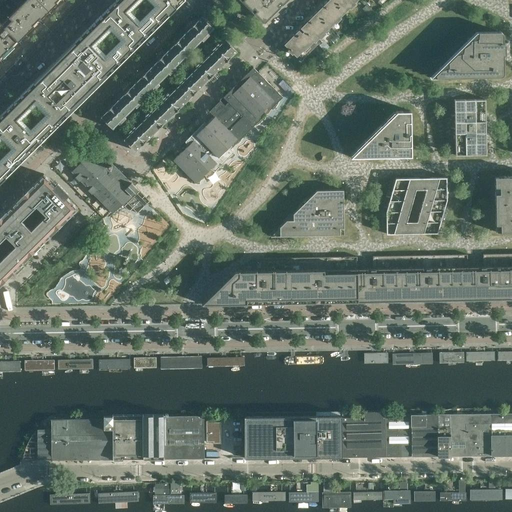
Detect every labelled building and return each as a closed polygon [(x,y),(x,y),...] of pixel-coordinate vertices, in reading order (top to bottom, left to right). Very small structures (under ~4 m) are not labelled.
[(0,183),(124,60),(184,0),(116,0),(0,115),(0,183)] [(41,19),(49,11),(38,0),(25,0),(9,16),(26,34),(34,26),(33,25),(40,18),(41,19)] [(38,0),(49,11),(57,3),(56,2),(57,0),(38,0)] [(264,23),(287,0),(252,0),(247,6),(252,11),(254,9),(257,12),(260,18),(259,18),(264,23)] [(330,26),(345,11),(333,0),(329,0),(317,13),(330,26)] [(333,0),(345,11),(356,0),(333,0)] [(9,16),(0,7),(0,57),(17,41),(18,42),(26,34),(9,16)] [(314,41),(330,26),(317,13),(302,28),(302,29),(314,40),(313,40),(314,41)] [(208,33),(213,28),(213,27),(212,27),(203,18),(203,17),(202,17),(202,16),(202,17),(201,17),(201,18),(196,23),(196,22),(191,27),(186,32),(185,33),(196,45),(202,39),(203,41),(209,35),(208,33)] [(303,50),(313,40),(314,40),(302,29),(299,32),(299,31),(285,44),(296,56),(302,50),(303,50)] [(436,77),(436,78),(500,77),(501,77),(502,76),(503,76),(503,75),(504,74),(504,73),(503,55),(503,54),(503,53),(502,52),(501,52),(500,51),(493,52),(493,48),(500,48),(501,48),(502,47),(503,46),(503,45),(503,44),(503,35),(503,34),(502,33),(501,32),(500,32),(478,32),(434,76),(434,77),(436,77)] [(191,50),(196,45),(185,33),(184,34),(179,39),(174,44),(169,49),(168,50),(180,61),(185,56),(186,57),(193,51),(191,50)] [(230,57),(235,52),(236,51),(236,50),(235,49),(235,50),(226,40),(225,39),(225,40),(225,39),(220,45),(218,43),(212,49),(213,51),(208,56),(219,68),(220,67),(225,62),(230,57)] [(175,66),(180,61),(168,50),(167,51),(162,56),(157,61),(158,61),(153,66),(152,65),(152,66),(163,78),(168,73),(170,74),(176,68),(175,66)] [(213,73),(218,68),(218,69),(219,68),(208,56),(203,61),(201,60),(195,66),(197,67),(191,73),(203,84),(204,83),(203,83),(208,78),(209,78),(213,74),(213,73)] [(158,83),(163,78),(152,66),(151,67),(151,68),(146,72),(141,77),(136,82),(135,83),(146,95),(152,89),(153,91),(159,85),(158,83)] [(253,127),(265,114),(264,111),(267,108),(270,110),(282,98),(283,97),(258,72),(253,68),(223,97),(228,102),(225,105),(220,101),(209,111),(214,116),(205,122),(185,142),(187,146),(173,160),(178,168),(188,178),(196,183),(210,169),(215,172),(234,153),(230,146),(233,143),(235,145),(250,130),(249,129),(252,126),(253,127)] [(197,90),(202,85),(203,84),(191,73),(186,78),(185,76),(178,83),(180,84),(174,89),(186,101),(187,100),(192,95),(197,90)] [(141,100),(146,95),(135,83),(134,84),(129,89),(124,94),(119,99),(118,100),(130,111),(135,106),(136,107),(143,101),(141,100)] [(180,107),(185,102),(186,101),(174,89),(169,94),(168,93),(162,99),(163,101),(158,106),(169,117),(170,117),(170,116),(175,111),(175,112),(180,107)] [(486,151),(485,111),(485,99),(454,100),(455,155),(486,155),(486,151)] [(124,116),(130,111),(118,100),(117,101),(112,106),(107,110),(107,111),(102,116),(101,116),(101,117),(102,117),(101,117),(102,118),(111,127),(112,128),(113,128),(118,123),(120,124),(126,118),(124,116)] [(163,123),(168,118),(169,117),(158,106),(153,111),(151,110),(145,116),(146,117),(141,123),(152,134),(153,133),(158,128),(163,123)] [(411,117),(410,111),(396,111),(388,120),(386,119),(380,125),(382,126),(357,150),(356,149),(350,154),(352,156),(350,157),(387,156),(411,156),(411,117)] [(146,140),(151,135),(152,135),(152,134),(141,123),(136,128),(134,126),(128,132),(130,134),(124,139),(124,140),(125,141),(134,150),(135,151),(136,151),(136,150),(141,145),(142,145),(146,140)] [(131,183),(115,167),(111,163),(106,167),(107,167),(106,168),(92,155),(73,173),(111,212),(139,190),(138,189),(132,184),(132,183),(131,183)] [(0,218),(0,280),(2,283),(78,208),(66,197),(62,193),(65,190),(58,183),(55,186),(44,174),(0,218)] [(511,176),(494,177),(496,232),(511,231),(511,176)] [(386,212),(386,234),(398,234),(417,233),(437,233),(447,200),(446,177),(431,178),(413,178),(396,178),(386,212)] [(344,228),(344,212),(344,205),(343,190),(317,190),(280,227),(280,236),(340,235),(340,233),(340,228),(344,228)] [(138,194),(129,203),(137,212),(146,203),(138,194)] [(511,253),(483,254),(483,266),(472,267),(467,267),(467,255),(373,256),(373,268),(365,269),(357,269),(357,257),(256,258),(257,271),(235,271),(202,304),(358,301),(362,301),(468,299),(471,299),(477,299),(511,298),(511,253)] [(171,280),(169,277),(168,276),(163,280),(163,281),(165,282),(166,284),(167,284),(171,281),(171,280)] [(511,350),(498,351),(498,362),(511,361),(511,350)] [(365,353),(365,364),(389,364),(388,352),(365,353)] [(441,352),(441,363),(466,363),(466,352),(441,352)] [(467,352),(467,361),(496,361),(496,352),(467,352)] [(393,365),(433,365),(433,353),(393,354),(393,365)] [(208,357),(208,368),(245,367),(245,356),(208,357)] [(161,357),(161,369),(202,369),(202,357),(161,357)] [(58,360),(59,371),(94,370),(94,359),(58,360)] [(100,359),(100,372),(130,372),(130,359),(100,359)] [(133,359),(133,369),(156,369),(156,359),(133,359)] [(0,360),(0,372),(22,372),(22,360),(0,360)] [(26,360),(26,370),(45,369),(45,360),(26,360)] [(386,456),(385,415),(385,412),(364,412),(364,417),(341,418),(341,416),(329,417),(329,416),(244,417),(244,458),(330,457),(330,456),(342,456),(342,457),(386,456)] [(492,455),(491,414),(450,415),(451,456),(492,455)] [(511,455),(511,414),(491,414),(492,455),(511,455)] [(141,459),(141,415),(112,415),(112,416),(104,416),(104,429),(112,429),(113,459),(113,460),(123,460),(123,459),(141,459)] [(164,459),(164,417),(163,415),(141,415),(141,459),(164,459)] [(412,456),(411,415),(385,415),(386,456),(412,456)] [(451,456),(450,415),(411,415),(412,456),(451,456)] [(212,444),(212,416),(164,417),(164,459),(204,458),(204,444),(212,444)] [(113,459),(112,429),(104,429),(104,419),(51,420),(51,431),(38,431),(38,448),(29,448),(29,460),(113,459)] [(470,489),(470,501),(502,501),(502,489),(470,489)] [(411,504),(411,490),(383,491),(383,504),(411,504)] [(438,499),(437,490),(416,491),(416,499),(438,499)] [(99,493),(99,504),(140,502),(139,491),(99,493)] [(252,492),(252,502),(286,502),(286,492),(252,492)] [(290,502),(319,502),(319,492),(290,492),(290,502)] [(322,492),(323,508),(352,508),(352,492),(322,492)] [(382,500),(382,492),(353,492),(353,500),(382,500)] [(440,492),(440,502),(467,501),(467,492),(440,492)] [(92,504),(91,493),(50,494),(50,505),(92,504)] [(194,493),(194,502),(215,502),(215,493),(194,493)] [(153,495),(153,505),(186,505),(186,495),(153,495)] [(224,495),(224,504),(249,504),(249,495),(224,495)]
